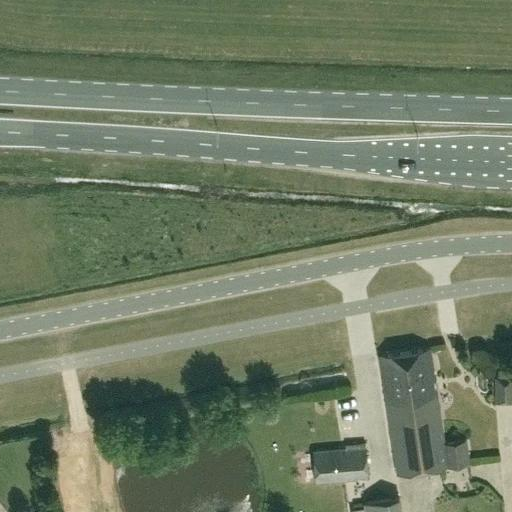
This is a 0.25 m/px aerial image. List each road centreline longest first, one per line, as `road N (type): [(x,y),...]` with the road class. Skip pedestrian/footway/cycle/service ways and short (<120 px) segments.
road 1 (unclassified): [(511,243),(382,256),(0,330)]
road 2 (primary): [(0,132),(511,161)]
road 3 (primary): [(511,110),(0,90)]
